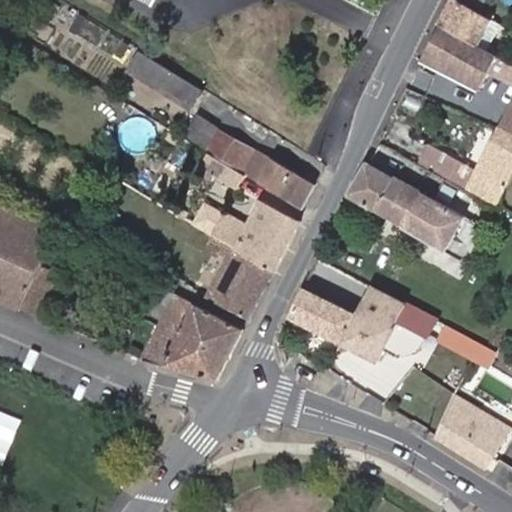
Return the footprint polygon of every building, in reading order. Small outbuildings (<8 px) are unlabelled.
[(443,23),(482,45),(494,19),(461,0),(452,0),(441,22),(443,23)] [(461,0),(494,19),(504,0),(461,0)] [(503,24),(494,19),(482,45),(489,49),(503,24)] [(443,23),(423,60),(480,89),(500,55),(489,49),(482,45),(443,23)] [(205,89),(142,49),(133,66),(196,105),(205,89)] [(511,105),(500,127),(511,133),(511,105)] [(201,145),(214,123),(199,114),(186,135),(201,145)] [(128,124),(125,129),(124,136),(126,141),(129,146),(134,149),(140,150),(146,149),(150,146),(154,140),(155,134),(154,129),(150,123),(146,120),(142,119),(138,119),(133,121),(128,124)] [(318,184),(214,123),(201,145),(307,210),(318,184)] [(511,174),(511,133),(500,127),(476,170),(429,143),(421,158),(469,185),(468,186),(497,202),(511,174)] [(203,167),(216,174),(223,161),(211,153),(203,167)] [(370,160),(350,196),(472,264),(490,230),(370,160)] [(223,161),(216,174),(240,189),(248,176),(223,161)] [(276,270),(301,221),(257,199),(245,222),(226,213),(214,234),(276,270)] [(60,232),(0,201),(0,299),(23,309),(45,265),(65,275),(76,254),(54,243),(60,232)] [(208,297),(250,319),(276,270),(214,234),(208,245),(230,256),(208,297)] [(45,265),(23,309),(44,317),(65,275),(45,265)] [(245,329),(159,284),(155,292),(172,301),(142,358),(219,379),(245,329)] [(437,317),(373,284),(358,311),(342,343),(380,360),(399,324),(426,338),(437,317)] [(291,318),(342,343),(358,311),(306,286),(291,318)] [(473,349),(476,341),(462,334),(455,346),(466,352),(469,347),(473,349)] [(498,353),(476,341),(473,349),(469,356),(490,368),(498,353)] [(511,424),(456,391),(438,435),(488,466),(511,427),(511,424)] [(14,433),(12,440),(0,436),(0,465),(26,474),(37,440),(14,433)]
